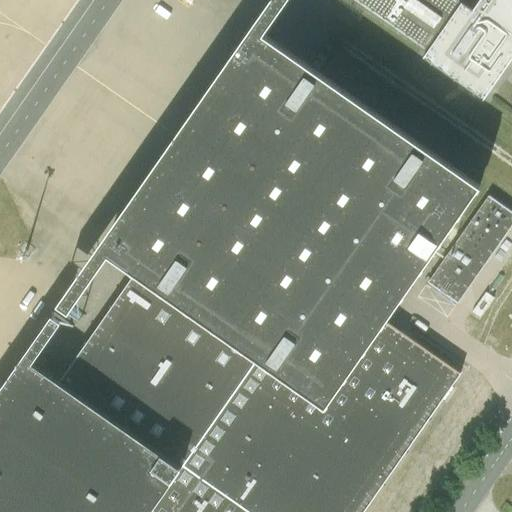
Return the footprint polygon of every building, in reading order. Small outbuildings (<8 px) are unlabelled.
[(394,28),(427,52),(426,53),(423,58),(483,100),(511,59),(511,37),(496,27),(473,10),(462,2),(462,3),(459,1),(457,0),(353,0),(365,8),(394,28)] [(310,67),(261,33),(255,29),(254,31),(252,30),(251,32),(203,101),(177,137),(151,174),(101,245),(103,247),(107,252),(136,272),(326,405),(385,321),(405,292),(431,255),(479,186),(319,74),(310,67)] [(511,212),(488,196),(442,262),(428,282),(458,303),(511,225),(511,212)] [(326,405),(136,272),(60,382),(182,469),(151,511),(363,511),(441,402),(452,385),(460,374),(400,332),(385,321),(326,405)] [(0,511),(151,511),(182,469),(60,382),(31,361),(26,358),(25,358),(0,392),(0,511)]
